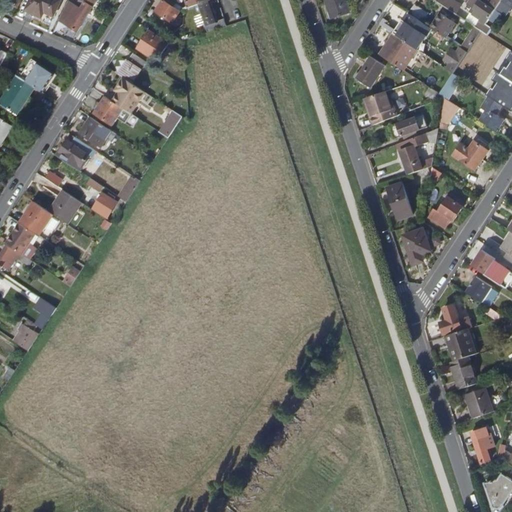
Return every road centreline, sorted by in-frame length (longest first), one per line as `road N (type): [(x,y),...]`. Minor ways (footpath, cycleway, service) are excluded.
road 1 (tertiary): [(328,69),(407,313)]
road 2 (tertiary): [(407,313),(473,511)]
road 3 (unclassified): [(407,313),(511,167)]
road 4 (unclassified): [(94,64),(0,208)]
